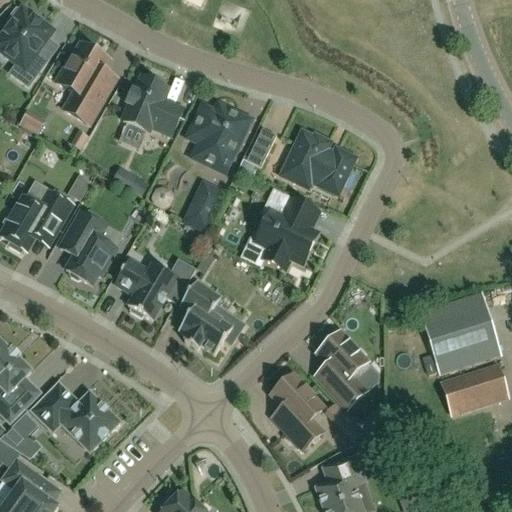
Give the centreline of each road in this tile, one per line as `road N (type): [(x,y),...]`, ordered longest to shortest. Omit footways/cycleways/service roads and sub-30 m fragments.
road 1 (residential): [(206,414),(323,307),(396,165),(383,135)]
road 2 (residential): [(73,0),(158,48),(337,105),(383,135)]
road 3 (residential): [(206,414),(0,283)]
road 4 (residential): [(115,511),(206,414)]
road 5 (tertiary): [(511,114),(491,85),(459,0)]
